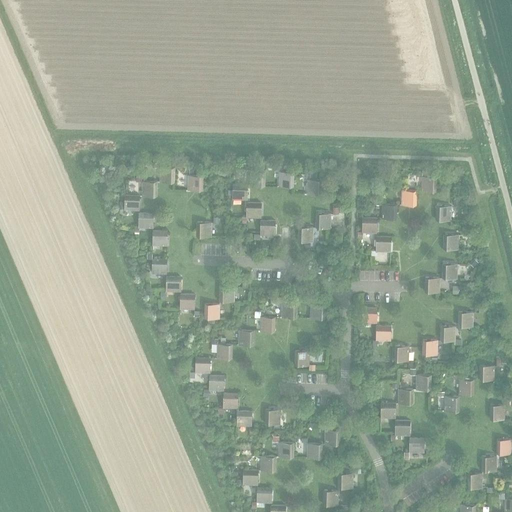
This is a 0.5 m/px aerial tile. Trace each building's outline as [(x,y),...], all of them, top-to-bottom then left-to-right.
[(159,180),(173,181),(174,167),(160,166),(159,180)] [(250,184),(264,185),(265,171),(250,170),(250,184)] [(279,185),(293,186),(293,171),(279,171),(279,185)] [(187,189),(202,189),(202,175),(188,175),(187,189)] [(421,190),(435,191),(436,176),(422,176),(421,190)] [(306,193),(321,193),(321,179),(307,179),(306,193)] [(142,195),(156,195),(156,181),(142,181),(142,195)] [(232,198),(246,199),(247,185),(232,184),(232,198)] [(401,203),(415,204),(416,190),(402,190),(401,203)] [(124,209),(138,209),(139,195),(125,194),(124,209)] [(246,216),(260,217),(261,202),(246,202),(246,216)] [(381,217),(396,218),(396,203),(382,203),(381,217)] [(436,219),(450,219),(451,205),(436,205),(436,219)] [(316,226),(330,227),(330,213),(316,212),(316,226)] [(138,227),(153,227),(153,213),(138,213),(138,227)] [(362,231),(376,232),(376,217),(362,217),(362,231)] [(260,234),(274,234),(275,220),(260,220),(260,234)] [(196,235),(210,236),(211,222),(196,221),(196,235)] [(298,240),(312,241),(312,226),(298,226),(298,240)] [(152,245),(166,245),(167,231),(153,230),(152,245)] [(443,248),(457,248),(458,234),(443,233),(443,248)] [(376,250),(390,250),(390,236),(376,236),(376,250)] [(152,273),(166,273),(166,259),(152,258),(152,273)] [(442,277),(456,277),(457,263),(443,262),(442,277)] [(166,291),(180,291),(180,277),(166,276),(166,291)] [(424,291),(439,291),(439,277),(425,276),(424,291)] [(219,300),(233,301),(234,286),(220,286),(219,300)] [(179,308),(194,308),(194,294),(180,294),(179,308)] [(281,316),(296,317),(296,302),(282,302),(281,316)] [(204,317),(219,318),(219,303),(205,303),(204,317)] [(310,317),(324,317),(324,303),(310,303),(310,317)] [(361,321),(376,322),(376,307),(362,307),(361,321)] [(457,325),(472,325),(473,311),(458,311),(457,325)] [(259,330),(274,330),(274,316),(260,316),(259,330)] [(376,339),(390,339),(390,325),(376,324),(375,339),(373,338),(373,344),(376,344),(376,339)] [(440,339),(454,340),(455,325),(440,325),(440,339)] [(238,343),(252,344),(253,330),(238,329),(238,343)] [(422,353),(436,353),(437,339),(423,338),(422,353)] [(216,357),(231,358),(231,344),(217,343),(216,357)] [(393,359),(407,360),(408,345),(394,345),(393,359)] [(294,364),(308,364),(308,350),(294,350),(294,364)] [(195,372),(209,372),(209,358),(195,357),(194,371),(189,371),(188,376),(195,376),(195,372)] [(479,378),(493,379),(494,364),(480,364),(479,378)] [(416,388),(430,389),(430,374),(416,374),(416,388)] [(208,389),(222,389),(223,375),(209,375),(208,389)] [(459,393),(473,393),(473,379),(459,378),(459,393)] [(398,402),(412,403),(412,388),(398,388),(398,402)] [(223,406),(237,407),(237,393),(223,392),(223,406)] [(444,410),(458,410),(459,396),(444,395),(444,410)] [(381,417),(395,417),(395,402),(381,402),(381,417)] [(490,403),(490,418),(504,418),(504,403),(490,403)] [(265,423),(279,423),(279,409),(265,408),(265,423)] [(236,425),(251,425),(251,411),(237,410),(236,425)] [(394,434),(409,434),(409,420),(395,419),(394,434)] [(324,443),(338,444),(339,429),(324,429),(324,443)] [(409,451),(423,451),(423,437),(409,437),(409,451)] [(496,452),(511,453),(511,438),(496,438),(496,452)] [(278,456),(292,457),(293,442),(279,442),(278,456)] [(306,457),(321,457),(321,443),(307,443),(306,457)] [(260,470),(274,470),(275,456),(260,455),(260,470)] [(482,469),(496,470),(496,455),(482,455),(482,469)] [(242,484),(256,484),(257,470),(243,469),(242,484)] [(467,486),(481,487),(481,472),(467,472),(467,486)] [(337,487),(352,487),(352,473),(337,473),(337,487)] [(256,502),(270,502),(271,488),(257,488),(256,502)] [(323,504),(337,504),(337,490),(323,490),(323,504)]
